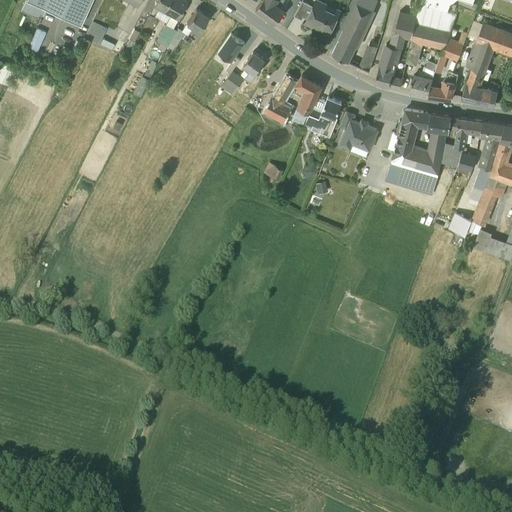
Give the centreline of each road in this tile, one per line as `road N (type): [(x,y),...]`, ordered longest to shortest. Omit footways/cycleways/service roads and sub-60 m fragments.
road 1 (track): [(169,360),(506,511)]
road 2 (tertiary): [(223,0),(353,82),(407,100),(511,116)]
road 3 (track): [(433,476),(511,275)]
road 4 (track): [(0,303),(60,316),(169,360)]
road 5 (track): [(118,511),(164,374)]
